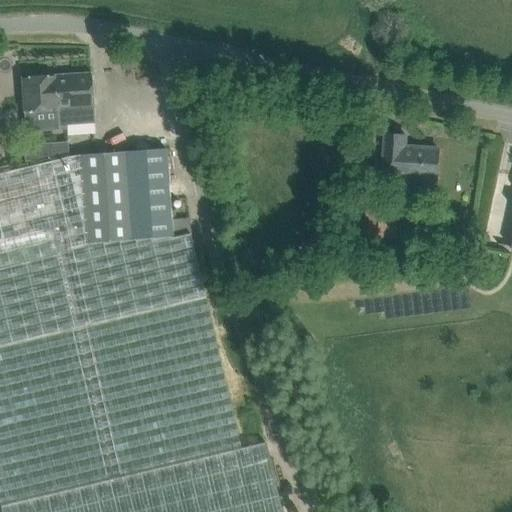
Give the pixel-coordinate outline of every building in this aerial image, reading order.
[(21,78),(24,113),(26,132),(58,130),(57,126),(94,123),(91,73),(21,78)] [(407,136),(387,135),(384,175),(437,178),(439,149),(406,147),(407,136)] [(67,142),(25,145),(26,161),(69,157),(67,142)] [(0,503),(1,507),(1,511),(282,511),(265,442),(242,448),(198,269),(190,234),(172,238),(166,149),(80,155),(0,173),(0,230),(2,239),(0,239),(0,503)] [(369,191),(365,238),(396,240),(399,208),(383,207),(384,192),(369,191)] [(332,241),(322,242),(324,256),(333,255),(332,241)]
